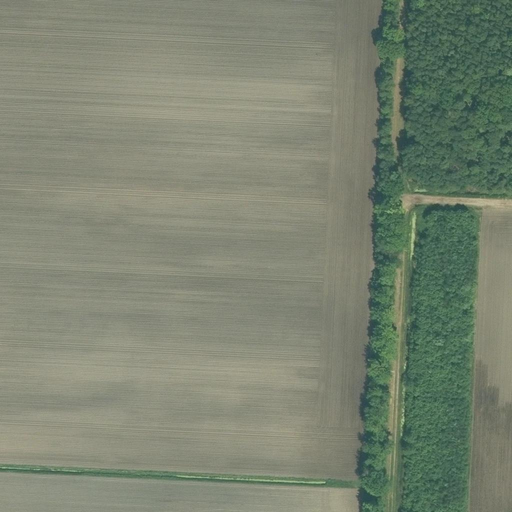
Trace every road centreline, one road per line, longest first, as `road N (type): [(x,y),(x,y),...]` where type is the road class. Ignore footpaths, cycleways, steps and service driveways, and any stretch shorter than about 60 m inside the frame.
road 1 (track): [(399,201),(388,511)]
road 2 (track): [(408,0),(399,201)]
